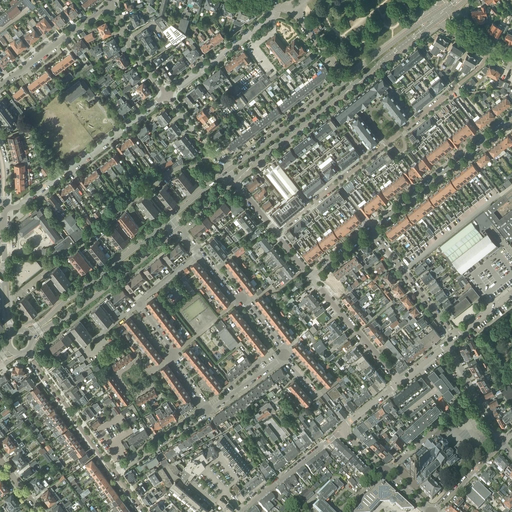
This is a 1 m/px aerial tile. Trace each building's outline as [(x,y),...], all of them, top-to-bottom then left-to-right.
[(36,8),(29,0),(18,0),(12,5),(12,6),(12,5),(5,11),(1,15),(0,15),(0,24),(1,25),(3,26),(11,19),(12,19),(21,11),(27,6),(31,11),(36,8)] [(56,4),(62,11),(64,9),(57,0),(55,0),(54,1),(56,4)] [(80,0),(83,3),(81,4),(85,8),(87,6),(89,7),(90,6),(90,4),(87,0),(80,0)] [(124,3),(126,7),(125,8),(126,9),(127,10),(134,8),(133,4),(135,3),(134,0),(138,0),(128,0),(129,1),(124,3)] [(161,15),(163,17),(164,15),(167,0),(161,0),(159,13),(161,14),(161,15)] [(206,0),(204,6),(210,8),(213,0),(212,0),(206,0)] [(219,2),(216,1),(216,0),(215,0),(214,0),(213,0),(210,8),(210,11),(213,12),(214,10),(216,10),(219,2)] [(495,0),(496,1),(496,2),(498,3),(498,4),(500,6),(502,9),(504,8),(501,5),(500,3),(500,2),(498,0),(495,0)] [(226,15),(230,5),(224,3),(221,11),(219,10),(217,16),(219,17),(221,13),(226,15)] [(71,5),(69,7),(75,15),(76,15),(78,14),(78,13),(79,12),(73,4),(71,5)] [(186,9),(187,5),(184,4),(179,23),(178,29),(179,30),(184,33),(185,34),(188,23),(191,13),(187,12),(188,10),(186,9)] [(230,5),(226,15),(232,17),(232,15),(233,15),(236,7),(230,5)] [(41,16),(44,14),(42,11),(39,6),(36,9),(41,16)] [(475,17),(484,16),(486,15),(486,9),(485,9),(485,6),(481,7),(481,9),(476,10),(477,11),(471,11),(472,17),(475,16),(475,17)] [(70,19),(71,18),(72,18),(74,17),(74,16),(75,15),(69,7),(64,10),(70,19)] [(496,16),(498,13),(493,7),(490,10),(496,16)] [(45,9),(42,11),(44,14),(49,20),(51,19),(58,28),(59,27),(60,27),(61,26),(62,25),(58,19),(56,16),(54,18),(52,16),(51,17),(45,9)] [(244,17),(246,11),(241,9),(240,10),(237,17),(236,20),(234,19),(233,22),(233,23),(240,26),(241,25),(244,17)] [(244,17),(241,25),(251,18),(253,19),(254,18),(255,15),(254,14),(246,11),(244,17)] [(58,15),(56,16),(58,19),(62,25),(63,24),(64,24),(66,23),(66,22),(60,13),(58,15)] [(130,19),(131,19),(132,22),(141,18),(140,15),(138,16),(136,13),(129,16),(129,17),(130,19)] [(165,19),(163,17),(161,15),(158,17),(155,19),(156,21),(163,30),(171,24),(169,22),(165,19)] [(44,17),(40,21),(42,24),(47,30),(48,30),(49,30),(51,29),(50,27),(51,27),(44,17)] [(142,25),(146,23),(143,17),(141,18),(132,22),(133,24),(133,25),(133,26),(134,27),(135,27),(141,24),(142,25)] [(35,24),(36,24),(43,33),(44,33),(45,33),(46,32),(46,31),(47,30),(42,24),(40,21),(36,23),(35,24)] [(100,32),(101,32),(108,28),(107,26),(107,25),(107,23),(106,23),(98,26),(98,27),(96,28),(99,33),(100,32)] [(163,30),(168,37),(169,38),(179,30),(178,29),(176,27),(174,25),(173,25),(171,24),(163,30)] [(323,28),(320,24),(317,26),(314,29),(313,30),(317,34),(321,30),(321,31),(323,29),(322,28),(323,28)] [(493,34),(497,27),(492,24),(488,31),(493,34)] [(497,27),(493,34),(498,37),(503,30),(497,27)] [(28,32),(34,40),(39,36),(32,28),(31,29),(32,32),(30,34),(28,32)] [(111,34),(111,33),(111,32),(110,31),(108,28),(101,32),(103,37),(111,34)] [(141,40),(148,34),(150,33),(147,29),(137,35),(140,40),(141,40)] [(169,38),(168,37),(167,40),(168,42),(163,45),(164,46),(159,49),(160,52),(174,44),(181,39),(184,37),(187,35),(185,34),(184,33),(179,30),(169,38)] [(83,37),(85,39),(94,35),(93,33),(91,33),(87,35),(83,31),(81,33),(84,37),(83,37)] [(30,43),(34,40),(28,32),(25,34),(23,35),(30,43)] [(215,35),(219,42),(224,38),(219,32),(215,35)] [(509,43),(511,36),(511,34),(507,32),(503,40),(509,43)] [(159,39),(156,34),(153,36),(151,37),(148,34),(141,40),(145,45),(155,38),(156,40),(159,39)] [(215,45),(219,42),(215,35),(210,39),(215,45)] [(282,63),(286,68),(306,52),(301,45),(299,47),(294,41),(285,48),(276,36),(276,35),(275,35),(266,43),(281,61),(280,61),(282,63)] [(199,45),(205,52),(210,49),(205,43),(204,41),(203,40),(200,36),(198,37),(201,42),(199,44),(199,45)] [(434,52),(436,50),(438,47),(443,39),(438,36),(433,43),(436,45),(433,51),(434,52)] [(205,43),(210,49),(215,45),(210,39),(209,37),(204,41),(205,43)] [(19,38),(15,41),(22,49),(26,46),(19,38)] [(150,53),(158,48),(154,42),(156,40),(155,38),(145,45),(150,53)] [(77,43),(84,53),(89,49),(81,39),(77,43)] [(107,49),(109,48),(116,44),(117,44),(114,39),(106,43),(108,46),(106,47),(107,49)] [(181,39),(174,44),(177,48),(180,46),(179,45),(183,42),(181,39)] [(434,52),(433,54),(436,56),(440,50),(439,49),(440,48),(443,50),(448,43),(443,39),(438,47),(436,50),(434,52)] [(17,53),(22,49),(15,41),(11,44),(17,53)] [(84,53),(77,43),(72,47),(77,53),(79,56),(84,53)] [(92,48),(97,55),(103,52),(100,47),(100,48),(98,44),(92,48)] [(106,53),(109,57),(113,55),(112,53),(120,49),(117,44),(116,44),(109,48),(107,49),(103,52),(105,54),(106,53)] [(193,50),(190,51),(196,59),(196,58),(197,58),(199,57),(198,57),(201,55),(193,45),(191,47),(193,50)] [(445,61),(448,63),(449,62),(451,59),(452,57),(457,48),(452,45),(448,53),(451,55),(450,56),(449,55),(445,61)] [(11,61),(15,58),(10,52),(11,51),(8,47),(4,50),(5,50),(3,51),(6,55),(11,61)] [(97,56),(97,55),(92,48),(89,50),(95,58),(97,56)] [(449,62),(448,63),(451,65),(455,59),(454,58),(455,57),(458,59),(463,52),(457,48),(452,57),(451,59),(449,62)] [(417,49),(413,52),(419,60),(423,57),(417,49)] [(11,61),(6,55),(3,51),(1,53),(4,56),(1,57),(6,64),(11,61)] [(191,62),(193,61),(194,61),(195,60),(195,59),(196,59),(190,51),(188,53),(186,51),(183,52),(191,62)] [(243,51),(239,54),(243,61),(246,64),(248,68),(249,68),(250,70),(250,69),(251,69),(252,68),(251,66),(253,64),(243,51)] [(413,52),(409,56),(415,63),(419,60),(413,52)] [(66,57),(70,63),(75,59),(70,53),(66,57)] [(107,71),(113,67),(118,64),(126,59),(125,57),(125,56),(124,54),(123,54),(116,58),(118,61),(113,64),(112,63),(105,68),(107,71)] [(163,62),(168,58),(168,57),(166,58),(162,54),(161,55),(161,54),(154,60),(158,64),(162,61),(163,62)] [(234,58),(239,64),(241,66),(244,64),(245,66),(246,64),(243,61),(239,54),(234,58)] [(461,71),(464,72),(465,71),(466,68),(467,66),(472,57),(467,54),(463,62),(466,63),(465,65),(464,64),(461,71)] [(306,65),(313,60),(309,55),(301,62),(303,65),(305,63),(306,65)] [(409,56),(405,59),(411,67),(415,63),(409,56)] [(66,67),(70,63),(66,57),(61,61),(66,67)] [(465,71),(464,72),(467,74),(470,68),(470,67),(470,66),(473,68),(478,60),(472,57),(467,66),(466,68),(465,71)] [(234,58),(229,62),(234,68),(237,71),(238,70),(238,69),(241,66),(239,64),(234,58)] [(121,65),(123,68),(121,70),(123,72),(127,69),(125,67),(130,64),(129,64),(130,63),(129,61),(127,61),(126,59),(118,64),(120,66),(121,65)] [(176,64),(181,70),(187,66),(187,65),(184,62),(185,61),(183,59),(176,64)] [(405,59),(400,63),(406,70),(411,67),(405,59)] [(453,71),(458,64),(460,61),(457,59),(454,65),(453,64),(450,69),(453,71)] [(56,64),(61,70),(66,67),(61,61),(56,64)] [(226,71),(229,74),(231,73),(229,71),(234,68),(229,62),(225,65),(228,70),(226,71)] [(84,67),(85,69),(87,72),(88,71),(94,67),(91,63),(88,66),(86,63),(83,66),(84,67)] [(400,63),(396,66),(402,74),(406,70),(400,63)] [(56,74),(61,70),(56,64),(51,68),(56,74)] [(174,76),(181,70),(176,64),(173,67),(174,69),(171,71),(174,76)] [(174,76),(171,71),(166,65),(161,68),(169,79),(174,76)] [(396,66),(392,69),(398,77),(402,74),(396,66)] [(492,77),(495,70),(490,67),(489,68),(485,67),(481,70),(484,73),(486,74),(492,77)] [(128,80),(130,78),(136,73),(135,71),(135,70),(134,69),(133,69),(133,68),(126,73),(126,74),(124,75),(128,80)] [(216,72),(222,81),(224,80),(225,82),(228,80),(220,69),(219,70),(218,70),(216,71),(216,72)] [(322,72),(327,79),(331,75),(326,69),(322,72)] [(392,69),(387,73),(393,80),(398,77),(392,69)] [(495,70),(492,77),(497,80),(501,72),(495,70)] [(42,75),(47,81),(52,77),(47,71),(42,75)] [(212,75),(219,86),(223,83),(222,81),(216,72),(215,73),(213,73),(212,74),(212,75)] [(318,76),(322,82),(327,79),(322,72),(318,76)] [(140,78),(140,77),(139,76),(138,75),(136,73),(130,78),(131,80),(129,81),(131,84),(133,83),(133,84),(140,78)] [(114,80),(109,74),(106,76),(105,75),(96,82),(99,86),(98,87),(99,89),(106,84),(107,86),(109,84),(108,84),(114,80)] [(260,80),(243,93),(249,101),(271,83),(264,74),(258,78),(260,80)] [(42,84),(47,81),(42,75),(37,78),(42,84)] [(214,87),(215,89),(219,86),(212,75),(210,75),(208,77),(209,78),(207,79),(214,87)] [(318,85),(322,82),(318,76),(313,79),(318,85)] [(347,118),(370,148),(379,141),(355,112),(356,111),(355,111),(361,106),(361,107),(366,103),(370,100),(370,99),(376,95),(377,95),(400,124),(408,117),(385,88),(385,87),(389,84),(383,76),(379,79),(378,79),(369,86),(359,94),(334,114),(341,122),(346,118),(347,118)] [(440,77),(435,81),(441,89),(446,85),(440,77)] [(37,78),(33,82),(37,88),(42,84),(37,78)] [(208,89),(208,90),(210,93),(215,89),(214,87),(207,79),(206,79),(205,80),(204,81),(203,82),(208,89)] [(309,82),(314,89),(318,85),(313,79),(309,82)] [(81,83),(79,81),(64,92),(65,94),(63,96),(67,101),(69,99),(71,101),(82,92),(88,100),(93,96),(94,95),(83,81),(81,83)] [(431,85),(437,92),(441,89),(435,81),(431,85)] [(28,85),(32,92),(37,88),(33,82),(28,85)] [(309,82),(305,86),(310,92),(314,89),(309,82)] [(138,90),(140,93),(147,88),(147,86),(146,85),(144,85),(143,83),(139,86),(137,84),(132,88),(135,92),(138,90)] [(122,90),(124,93),(132,87),(130,84),(122,90)] [(195,88),(194,88),(201,96),(203,95),(206,94),(207,96),(208,98),(211,96),(210,95),(205,89),(204,91),(200,86),(199,87),(198,86),(195,88)] [(300,89),(305,95),(310,92),(305,86),(300,89)] [(18,91),(23,97),(28,93),(23,87),(18,91)] [(101,91),(105,96),(106,95),(109,93),(110,93),(106,87),(101,91)] [(130,101),(134,106),(137,110),(140,108),(136,104),(134,101),(141,95),(144,98),(144,97),(145,97),(146,97),(146,96),(150,93),(150,92),(150,91),(149,90),(148,90),(147,88),(140,93),(130,101)] [(199,98),(201,96),(194,88),(190,91),(196,98),(198,97),(199,98)] [(300,89),(296,92),(301,99),(305,95),(300,89)] [(428,89),(424,93),(430,100),(434,97),(428,89)] [(18,101),(23,97),(18,91),(13,94),(18,101)] [(194,100),(196,98),(190,91),(186,94),(193,102),(195,101),(194,100)] [(236,104),(240,109),(244,105),(248,102),(241,92),(236,95),(237,96),(235,98),(238,102),(236,104)] [(292,95),(297,102),(301,99),(296,92),(292,95)] [(420,96),(426,103),(430,100),(424,93),(420,96)] [(191,104),(193,102),(186,94),(187,95),(184,97),(184,98),(184,99),(190,106),(192,105),(191,104)] [(293,105),(297,102),(292,95),(288,99),(293,105)] [(420,96),(415,99),(421,107),(426,103),(420,96)] [(502,100),(502,101),(506,107),(511,103),(506,97),(502,100)] [(119,100),(127,111),(131,107),(127,101),(125,103),(121,98),(119,100)] [(3,99),(0,100),(0,116),(5,124),(4,124),(9,130),(15,125),(19,130),(23,127),(16,117),(15,118),(5,104),(6,104),(3,99)] [(283,102),(288,108),(293,105),(288,99),(283,102)] [(411,103),(417,110),(421,107),(415,99),(411,103)] [(123,114),(127,111),(119,100),(116,101),(120,106),(118,108),(119,109),(118,110),(120,114),(122,113),(123,114)] [(459,100),(457,101),(472,120),(473,118),(459,100)] [(506,107),(502,101),(497,105),(502,111),(505,108),(506,107)] [(284,112),(288,108),(283,102),(279,105),(284,112)] [(211,110),(213,108),(216,105),(215,104),(207,110),(206,111),(204,109),(197,115),(200,119),(208,112),(211,110)] [(502,111),(497,105),(492,108),(497,115),(502,111)] [(272,111),(277,117),(282,114),(277,107),(272,111)] [(158,122),(168,114),(165,110),(158,115),(161,118),(158,120),(159,121),(158,121),(158,122)] [(485,114),(490,120),(495,117),(490,110),(485,114)] [(268,114),(273,120),(277,117),(272,111),(268,114)] [(203,122),(209,118),(207,116),(210,114),(208,112),(200,119),(203,122)] [(166,124),(172,119),(168,114),(158,122),(159,123),(160,122),(161,123),(163,127),(166,124)] [(269,124),(273,120),(268,114),(264,117),(269,124)] [(485,124),(490,120),(485,114),(480,118),(485,124)] [(215,119),(213,118),(212,116),(209,118),(203,122),(206,126),(215,119)] [(260,121),(265,127),(269,124),(264,117),(260,121)] [(259,121),(258,118),(253,122),(260,130),(265,127),(260,121),(259,121)] [(331,118),(326,121),(332,129),(337,125),(331,118)] [(423,124),(428,130),(435,124),(430,118),(423,124)] [(480,128),(485,124),(480,118),(475,122),(480,128)] [(206,126),(209,130),(212,128),(214,130),(219,125),(218,124),(215,119),(206,126)] [(326,121),(322,125),(328,132),(332,129),(326,121)] [(465,124),(472,133),(473,134),(476,131),(468,121),(465,124)] [(166,130),(169,134),(178,127),(175,122),(169,127),(167,125),(163,128),(165,130),(166,130)] [(256,134),(260,130),(253,122),(249,125),(251,127),(256,134)] [(423,124),(416,129),(421,135),(428,130),(423,124)] [(469,136),(472,133),(465,124),(461,126),(469,136)] [(141,129),(148,139),(149,138),(149,137),(147,134),(150,132),(145,125),(141,129)] [(322,125),(318,128),(324,136),(328,132),(322,125)] [(465,139),(469,136),(461,126),(458,129),(465,139)] [(181,131),(178,127),(169,134),(170,135),(169,135),(172,139),(181,131)] [(247,131),(252,137),(256,134),(251,127),(247,131)] [(221,128),(213,135),(216,139),(223,134),(221,132),(223,130),(223,129),(221,128)] [(318,128),(313,131),(319,139),(324,136),(318,128)] [(148,139),(141,129),(136,132),(141,138),(144,136),(146,139),(147,139),(148,139)] [(421,135),(416,129),(412,132),(412,131),(408,135),(415,144),(416,143),(419,141),(419,140),(417,138),(421,135)] [(462,141),(465,139),(458,129),(454,132),(455,132),(462,141)] [(248,140),(252,137),(247,131),(243,134),(248,140)] [(451,135),(458,144),(459,144),(462,141),(455,132),(451,135)] [(238,137),(243,144),(248,140),(243,134),(238,137)] [(311,134),(306,137),(314,146),(318,143),(311,134)] [(459,145),(458,144),(451,135),(451,134),(447,137),(456,148),(459,145)] [(140,149),(135,142),(137,141),(132,135),(128,138),(133,144),(138,151),(142,157),(145,155),(141,149),(140,149)] [(178,139),(174,142),(178,147),(188,139),(185,135),(179,140),(178,139)] [(503,139),(508,145),(511,142),(511,140),(508,135),(503,139)] [(239,147),(243,144),(238,137),(234,141),(239,147)] [(306,137),(302,140),(309,150),(314,146),(306,137)] [(128,138),(124,141),(129,147),(131,145),(134,150),(136,152),(138,151),(133,144),(128,138)] [(442,141),(450,151),(454,148),(446,138),(442,141)] [(177,151),(179,149),(181,151),(185,148),(191,143),(188,139),(178,147),(176,149),(177,151)] [(503,149),(508,145),(503,139),(498,143),(503,149)] [(302,140),(298,144),(304,151),(305,153),(309,150),(302,140)] [(11,146),(11,149),(21,147),(23,146),(22,141),(19,141),(10,144),(11,146)] [(135,159),(127,148),(129,147),(124,141),(120,144),(125,150),(131,158),(133,161),(135,159)] [(235,150),(239,147),(234,141),(230,144),(226,147),(227,150),(229,152),(231,153),(234,150),(235,150)] [(447,153),(450,151),(442,141),(439,144),(447,153)] [(185,155),(195,147),(191,143),(185,148),(181,151),(183,155),(184,154),(184,155),(185,155)] [(494,147),(499,153),(503,149),(498,143),(494,147)] [(131,158),(125,150),(120,144),(116,147),(121,153),(123,151),(129,160),(131,158)] [(298,144),(293,147),(301,157),(305,153),(304,151),(298,144)] [(443,156),(447,153),(439,144),(436,147),(443,156)] [(22,153),(24,152),(24,150),(23,146),(21,147),(11,149),(12,150),(13,155),(22,152),(22,153)] [(356,159),(360,155),(353,146),(349,149),(350,151),(356,159)] [(187,156),(190,154),(192,156),(198,151),(195,147),(185,155),(184,155),(183,156),(184,158),(187,156)] [(440,159),(443,156),(436,147),(432,149),(440,159)] [(494,157),(499,153),(494,147),(489,150),(494,157)] [(294,162),(298,159),(291,149),(286,153),(292,160),(294,162)] [(436,161),(440,159),(432,149),(429,152),(436,161)] [(346,154),(346,155),(350,160),(352,162),(356,159),(350,151),(346,154)] [(383,155),(380,158),(385,164),(388,161),(390,164),(391,163),(393,161),(394,160),(387,151),(383,155)] [(24,152),(22,153),(22,152),(13,155),(14,160),(21,159),(22,161),(28,161),(27,160),(26,154),(25,152),(24,152)] [(433,164),(436,161),(429,152),(425,155),(433,164)] [(153,157),(158,163),(159,162),(162,159),(157,153),(156,155),(153,157)] [(286,153),(282,156),(285,160),(288,164),(292,160),(286,153)] [(481,157),(486,163),(490,159),(485,153),(481,157)] [(122,171),(124,170),(118,161),(120,160),(115,154),(111,157),(116,163),(122,171)] [(346,155),(341,158),(342,158),(343,160),(347,165),(352,162),(350,160),(346,155)] [(282,156),(277,160),(283,167),(288,164),(285,160),(282,156)] [(341,158),(340,156),(336,160),(343,169),(347,165),(343,160),(342,158),(341,158)] [(420,159),(428,168),(429,169),(432,166),(424,156),(420,159)] [(122,171),(116,163),(111,157),(107,160),(112,166),(114,164),(120,173),(122,171)] [(481,167),(486,163),(481,157),(476,161),(481,167)] [(181,165),(183,164),(182,160),(181,158),(170,167),(171,168),(173,167),(175,166),(177,166),(179,165),(181,165)] [(385,164),(380,158),(373,163),(378,169),(381,166),(385,164)] [(164,165),(161,166),(164,170),(173,163),(171,159),(168,161),(164,165)] [(424,171),(428,168),(420,159),(417,161),(421,166),(424,171)] [(114,177),(116,176),(110,167),(112,166),(107,160),(103,163),(108,169),(114,177)] [(414,171),(421,166),(417,161),(410,167),(414,171)] [(330,162),(325,165),(333,175),(337,171),(330,162)] [(114,177),(108,169),(103,163),(99,166),(104,172),(106,170),(112,179),(114,177)] [(276,166),(273,163),(266,169),(269,172),(266,174),(286,200),(299,190),(278,164),(276,166)] [(366,169),(371,175),(378,169),(373,163),(366,169)] [(472,163),(468,166),(475,175),(479,172),(472,163)] [(321,169),(328,178),(333,175),(325,165),(321,169)] [(41,169),(40,169),(45,176),(50,172),(45,166),(44,167),(41,169)] [(421,166),(414,171),(418,176),(424,171),(421,166)] [(468,166),(465,168),(472,178),(475,175),(468,166)] [(407,169),(414,179),(418,176),(414,171),(410,167),(407,169)] [(465,168),(461,171),(469,180),(472,178),(465,168)] [(102,185),(104,184),(98,176),(100,175),(95,169),(92,172),(96,178),(102,185)] [(415,180),(415,179),(414,179),(407,169),(403,172),(411,183),(415,180)] [(461,171),(458,174),(465,183),(469,180),(461,171)] [(102,185),(96,178),(92,172),(88,175),(92,181),(94,180),(99,187),(102,185)] [(175,178),(177,181),(178,182),(185,176),(182,172),(175,178)] [(249,188),(259,180),(260,179),(254,172),(252,174),(255,177),(246,185),(249,188)] [(321,186),(326,183),(318,173),(314,177),(315,179),(321,186)] [(402,173),(399,176),(406,186),(410,183),(402,173)] [(458,174),(455,177),(462,186),(465,183),(458,174)] [(90,183),(92,181),(88,175),(84,178),(92,189),(93,191),(96,189),(94,187),(90,183)] [(185,176),(178,182),(181,186),(188,180),(185,176)] [(399,176),(395,179),(403,188),(406,186),(399,176)] [(321,186),(315,179),(314,177),(310,180),(311,182),(316,189),(317,190),(321,186)] [(455,177),(451,179),(458,189),(462,186),(455,177)] [(92,189),(84,178),(80,181),(87,190),(89,189),(91,191),(90,191),(93,195),(95,193),(93,191),(92,189)] [(259,187),(263,183),(260,179),(259,180),(249,188),(252,191),(258,186),(259,187)] [(395,179),(392,182),(399,191),(403,188),(395,179)] [(511,184),(508,179),(503,183),(506,188),(511,184)] [(77,186),(73,180),(71,182),(70,181),(69,183),(74,189),(79,198),(81,196),(78,192),(80,190),(77,187),(77,186)] [(184,190),(192,184),(188,180),(181,186),(184,190)] [(450,180),(446,183),(454,192),(457,190),(450,180)] [(26,182),(16,183),(16,193),(20,193),(20,189),(26,188),(27,187),(27,186),(28,185),(28,184),(32,184),(32,182),(28,182),(26,182)] [(312,192),(313,193),(317,190),(316,189),(311,182),(307,185),(312,192)] [(388,184),(396,194),(399,191),(392,182),(388,184)] [(79,198),(74,189),(69,183),(69,184),(65,187),(70,192),(72,191),(73,193),(80,202),(82,201),(79,198)] [(257,198),(266,190),(264,187),(267,185),(265,183),(261,187),(263,189),(261,190),(260,189),(254,194),(257,198)] [(446,183),(443,186),(450,195),(454,192),(446,183)] [(195,188),(193,186),(192,184),(184,190),(187,194),(195,188)] [(388,184),(385,187),(392,196),(396,194),(388,184)] [(307,185),(302,189),(308,196),(313,193),(312,192),(307,185)] [(443,186),(439,188),(447,198),(450,195),(443,186)] [(67,194),(70,192),(65,187),(61,190),(61,189),(61,190),(70,201),(72,200),(69,197),(67,194)] [(156,193),(159,197),(167,191),(166,190),(164,187),(163,188),(160,190),(159,191),(156,193)] [(385,187),(381,190),(389,199),(392,196),(385,187)] [(439,188),(436,191),(443,200),(447,198),(439,188)] [(511,188),(504,195),(483,211),(493,223),(495,226),(496,226),(507,240),(509,238),(511,241),(511,188)] [(61,190),(60,189),(59,190),(59,191),(57,192),(59,195),(59,196),(60,198),(61,197),(61,198),(60,199),(64,203),(67,200),(68,202),(69,203),(70,203),(72,206),(72,205),(70,201),(61,190)] [(270,213),(270,214),(280,226),(309,202),(303,194),(299,189),(299,190),(286,200),(270,213)] [(260,201),(266,196),(269,193),(266,190),(257,198),(260,201)] [(334,194),(331,196),(336,202),(339,200),(341,202),(343,201),(345,199),(338,190),(334,193),(334,194)] [(162,201),(170,195),(167,191),(159,197),(162,201)] [(380,191),(376,194),(384,203),(384,204),(388,201),(380,191)] [(436,191),(433,194),(440,203),(443,200),(436,191)] [(376,194),(373,196),(380,206),(384,203),(376,194)] [(433,194),(429,197),(436,206),(440,203),(433,194)] [(155,214),(157,213),(159,211),(159,210),(146,195),(142,198),(138,202),(151,218),(155,214)] [(166,205),(173,199),(170,195),(162,201),(166,205)] [(62,208),(64,206),(61,202),(59,204),(56,200),(58,198),(56,196),(54,197),(53,196),(48,199),(53,206),(54,208),(57,206),(58,208),(61,206),(62,208)] [(262,204),(265,207),(273,201),(277,198),(275,196),(273,198),(272,197),(262,204)] [(324,202),(329,208),(336,202),(331,196),(324,202)] [(373,196),(370,199),(377,209),(380,206),(373,196)] [(273,201),(265,207),(268,211),(274,206),(273,205),(279,200),(277,198),(273,201)] [(428,198),(424,201),(432,210),(435,207),(428,198)] [(166,205),(167,207),(169,209),(177,203),(173,199),(166,205)] [(370,199),(366,202),(374,211),(377,209),(370,199)] [(424,201),(421,203),(428,212),(432,210),(424,201)] [(221,205),(227,212),(231,209),(230,208),(232,206),(230,204),(228,205),(225,202),(221,205)] [(230,208),(231,209),(235,214),(243,208),(238,202),(232,206),(230,208)] [(317,207),(322,214),(329,208),(324,202),(317,207)] [(366,202),(363,205),(370,214),(374,211),(366,202)] [(421,203),(417,206),(425,215),(428,212),(421,203)] [(223,216),(227,212),(221,205),(217,208),(223,216)] [(370,214),(363,205),(359,207),(367,217),(371,214),(370,214)] [(417,206),(414,209),(421,218),(425,215),(417,206)] [(38,210),(36,208),(31,212),(33,214),(29,217),(22,222),(19,224),(22,227),(17,230),(22,237),(40,223),(55,243),(56,242),(57,243),(54,246),(60,254),(75,243),(69,235),(64,238),(61,234),(60,235),(58,233),(61,231),(59,228),(52,219),(50,217),(49,217),(45,212),(45,211),(46,211),(46,210),(46,209),(45,208),(44,207),(43,207),(42,207),(41,208),(38,210)] [(213,211),(219,219),(223,216),(217,208),(213,211)] [(414,209),(411,211),(418,220),(421,218),(414,209)] [(98,221),(103,217),(98,211),(94,215),(98,221)] [(130,234),(133,232),(134,231),(139,227),(126,211),(117,218),(130,234)] [(215,222),(219,219),(213,211),(209,214),(215,222)] [(236,219),(240,224),(250,216),(248,213),(247,213),(246,211),(236,219)] [(411,211),(407,214),(414,223),(418,220),(411,211)] [(461,273),(467,268),(473,264),(496,245),(484,230),(493,223),(483,211),(475,218),(440,246),(444,251),(461,273)] [(354,213),(351,216),(358,225),(361,222),(354,213)] [(63,219),(60,222),(69,233),(75,241),(86,233),(70,214),(63,219)] [(406,215),(402,218),(410,227),(413,224),(406,215)] [(203,219),(209,227),(213,224),(207,216),(203,219)] [(251,218),(252,218),(250,216),(240,224),(243,228),(253,220),(251,218)] [(351,216),(347,218),(354,228),(358,225),(351,216)] [(94,224),(89,218),(86,220),(91,227),(94,224)] [(347,218),(344,221),(351,230),(354,228),(347,218)] [(402,218),(399,221),(406,230),(410,227),(402,218)] [(205,230),(209,227),(203,219),(199,223),(205,230)] [(253,221),(243,228),(247,233),(257,225),(255,223),(256,223),(253,220),(253,221)] [(300,221),(293,226),(298,232),(305,227),(300,221)] [(344,221),(340,224),(348,233),(351,230),(344,221)] [(399,221),(396,223),(403,232),(406,230),(399,221)] [(85,231),(85,230),(89,227),(85,222),(80,225),(85,231)] [(194,226),(201,234),(205,230),(199,223),(194,226)] [(396,223),(392,226),(400,235),(403,232),(396,223)] [(340,224),(337,226),(344,236),(348,233),(340,224)] [(191,231),(196,237),(199,235),(201,234),(194,226),(190,229),(191,231)] [(286,232),(293,241),(294,240),(296,238),(297,237),(295,235),(298,232),(293,226),(290,229),(290,228),(286,232)] [(344,236),(337,226),(333,229),(341,238),(344,236)] [(392,226),(389,229),(396,238),(400,235),(392,226)] [(109,237),(117,231),(114,227),(111,229),(110,230),(106,233),(108,236),(109,237)] [(252,240),(256,236),(262,232),(259,228),(249,236),(252,240)] [(396,238),(389,229),(385,231),(393,241),(396,238)] [(332,230),(328,233),(336,242),(339,239),(332,230)] [(117,231),(109,237),(113,241),(120,235),(117,231)] [(336,242),(328,233),(325,236),(332,245),(336,242)] [(116,245),(123,239),(120,235),(113,241),(116,245)] [(261,245),(268,239),(265,236),(258,242),(259,243),(255,246),(256,248),(261,245)] [(332,245),(325,236),(322,238),(329,248),(332,245)] [(207,246),(209,249),(218,241),(215,237),(206,244),(207,246)] [(329,248),(322,238),(318,241),(325,251),(329,248)] [(127,243),(125,241),(123,239),(116,245),(119,249),(127,243)] [(263,248),(270,242),(268,239),(261,245),(261,246),(257,249),(259,251),(263,248)] [(223,245),(219,240),(209,249),(211,251),(212,251),(213,252),(223,245)] [(98,246),(97,245),(95,242),(92,245),(90,246),(88,248),(91,252),(98,246)] [(263,248),(259,251),(261,253),(265,250),(266,251),(273,246),(270,242),(263,248)] [(317,242),(313,245),(320,254),(324,252),(317,242)] [(179,243),(175,246),(181,254),(183,253),(185,251),(179,243)] [(313,245),(310,248),(317,257),(320,254),(313,245)] [(365,253),(361,256),(363,260),(364,259),(370,255),(369,253),(372,250),(368,245),(362,250),(365,253)] [(98,246),(91,252),(94,256),(102,250),(98,246)] [(177,257),(181,254),(175,246),(171,250),(177,257)] [(214,255),(216,257),(225,250),(225,249),(224,250),(221,246),(213,253),(214,254),(214,255)] [(235,253),(236,255),(238,257),(246,250),(243,246),(235,253)] [(267,258),(271,255),(277,250),(274,247),(268,252),(269,253),(264,257),(266,260),(267,258)] [(310,248),(306,251),(314,260),(317,257),(310,248)] [(55,249),(48,254),(51,257),(58,252),(55,249)] [(86,269),(89,268),(91,266),(91,265),(78,250),(74,253),(69,257),(82,273),(86,269)] [(97,260),(105,254),(102,250),(94,256),(97,260)] [(167,253),(173,260),(177,257),(171,250),(167,253)] [(225,250),(216,257),(218,260),(218,259),(220,261),(229,254),(225,250)] [(268,260),(270,262),(280,254),(277,250),(271,255),(272,257),(268,260)] [(314,260),(306,251),(303,253),(310,263),(314,260)] [(169,264),(173,260),(167,253),(163,256),(169,264)] [(355,256),(360,262),(363,260),(361,256),(358,253),(355,256)] [(97,260),(99,262),(101,264),(108,258),(105,254),(97,260)] [(270,262),(267,264),(269,266),(271,264),(273,266),(274,264),(276,262),(277,262),(283,257),(280,254),(270,262)] [(370,262),(372,264),(379,259),(375,254),(368,260),(370,262)] [(355,256),(354,256),(352,257),(353,258),(351,259),(359,269),(363,266),(360,263),(360,262),(355,256)] [(279,266),(286,261),(283,257),(277,262),(276,262),(274,264),(273,266),(274,268),(278,264),(279,266)] [(156,261),(162,268),(166,265),(160,258),(156,261)] [(234,273),(240,269),(232,259),(226,263),(225,263),(234,273)] [(348,261),(347,262),(352,268),(353,269),(353,268),(356,272),(359,269),(351,259),(350,260),(350,259),(348,261)] [(360,263),(363,266),(366,269),(369,267),(365,262),(366,261),(364,259),(363,260),(360,262),(360,263)] [(428,264),(430,262),(428,263),(425,260),(422,263),(414,268),(417,272),(428,264)] [(428,264),(417,272),(420,275),(430,267),(429,266),(431,264),(433,262),(432,260),(430,262),(428,264)] [(21,283),(41,267),(37,261),(17,262),(18,278),(21,283)] [(158,272),(162,268),(156,261),(152,264),(158,272)] [(199,277),(205,272),(197,261),(197,262),(191,266),(199,277)] [(279,274),(290,266),(287,262),(280,267),(282,269),(278,272),(279,274)] [(353,269),(352,268),(347,262),(344,265),(352,275),(352,274),(353,274),(353,273),(351,270),(352,270),(353,269)] [(381,262),(375,267),(377,269),(376,269),(380,274),(387,269),(381,262)] [(148,267),(154,275),(158,272),(152,264),(148,267)] [(344,265),(341,267),(346,274),(348,273),(350,275),(351,275),(352,275),(344,265)] [(424,281),(442,267),(440,265),(433,271),(431,269),(429,271),(421,277),(424,281)] [(71,282),(58,266),(49,273),(62,289),(63,288),(64,287),(71,282)] [(286,274),(292,269),(293,269),(290,266),(279,274),(277,276),(280,279),(282,277),(286,274)] [(150,278),(154,275),(148,267),(143,270),(150,278)] [(338,269),(337,270),(345,280),(347,279),(347,278),(345,275),(346,274),(341,267),(340,267),(338,269)] [(427,284),(434,278),(433,277),(436,274),(443,268),(442,267),(424,281),(427,284)] [(242,284),(248,279),(240,269),(234,273),(242,284)] [(284,284),(291,278),(290,277),(295,273),(293,269),(292,269),(286,274),(282,277),(280,279),(272,285),(274,287),(282,281),(284,284)] [(259,270),(257,272),(263,280),(266,278),(259,270)] [(344,281),(345,280),(337,270),(336,271),(336,270),(334,272),(333,273),(335,275),(339,280),(339,279),(340,279),(343,281),(344,281)] [(136,275),(142,282),(146,279),(140,272),(136,275)] [(205,272),(199,277),(208,287),(214,282),(205,272)] [(386,282),(393,277),(389,272),(382,277),(385,280),(381,282),(382,283),(379,284),(381,286),(383,284),(386,282)] [(335,293),(342,288),(336,281),(338,280),(333,273),(331,275),(331,274),(325,279),(325,281),(335,293)] [(455,278),(458,282),(464,277),(461,273),(455,278)] [(138,286),(142,282),(136,275),(132,278),(138,286)] [(441,281),(431,289),(434,293),(441,287),(444,284),(443,283),(450,277),(449,275),(442,281),(441,281)] [(393,277),(386,282),(390,287),(397,282),(393,277)] [(128,281),(134,289),(138,286),(132,278),(128,281)] [(248,279),(242,284),(251,294),(250,294),(256,289),(248,279)] [(293,291),(298,288),(304,283),(301,279),(290,287),(292,289),(292,290),(293,291)] [(428,286),(431,289),(441,281),(440,279),(436,282),(435,280),(428,286)] [(130,292),(134,289),(128,281),(124,285),(130,292)] [(192,296),(195,293),(196,293),(186,281),(182,284),(192,296)] [(216,297),(222,292),(214,282),(208,287),(216,297)] [(40,292),(48,286),(45,283),(43,284),(41,285),(39,287),(37,288),(39,291),(40,292)] [(396,293),(402,288),(398,284),(392,289),(396,293)] [(440,302),(448,296),(447,294),(450,292),(451,290),(456,287),(454,285),(452,287),(450,289),(448,290),(438,298),(440,302)] [(48,286),(40,292),(43,296),(51,291),(48,286)] [(438,298),(448,290),(450,289),(448,287),(444,291),(443,289),(435,295),(438,298)] [(455,316),(479,296),(472,287),(458,298),(460,300),(449,309),(451,311),(449,312),(451,315),(453,314),(455,316)] [(118,292),(124,299),(126,298),(128,300),(131,298),(122,288),(118,292)] [(402,288),(396,293),(399,298),(405,293),(402,288)] [(347,289),(339,294),(342,297),(349,292),(347,289)] [(355,294),(357,292),(356,290),(353,293),(352,291),(342,299),(345,303),(355,294)] [(46,301),(54,295),(51,291),(43,296),(46,301)] [(120,303),(124,299),(118,292),(114,295),(120,303)] [(222,292),(216,297),(224,307),(230,303),(222,292)] [(302,306),(304,304),(305,303),(307,302),(308,301),(314,296),(311,292),(305,298),(304,297),(302,299),(302,300),(301,301),(302,302),(300,303),(302,306)] [(355,294),(345,303),(348,306),(355,300),(357,298),(356,297),(359,295),(357,293),(355,294)] [(57,299),(55,296),(54,295),(46,301),(50,305),(57,299)] [(110,298),(116,306),(120,303),(114,295),(110,298)] [(348,306),(351,310),(361,301),(367,296),(365,295),(359,300),(358,300),(357,298),(355,300),(348,306)] [(398,310),(404,305),(411,300),(407,295),(401,300),(403,303),(396,308),(398,310)] [(264,311),(270,307),(262,296),(256,301),(256,300),(255,301),(264,311)] [(308,307),(308,306),(317,299),(314,296),(308,301),(307,302),(305,303),(304,304),(307,307),(308,306),(308,307)] [(351,310),(354,313),(360,307),(364,305),(362,304),(368,299),(367,296),(361,301),(351,310)] [(28,301),(27,299),(25,297),(18,302),(20,306),(19,306),(19,307),(28,301)] [(113,309),(116,306),(110,298),(109,299),(108,300),(106,301),(113,309)] [(381,303),(384,306),(389,302),(387,298),(381,303)] [(446,309),(457,300),(455,298),(451,302),(449,300),(443,305),(446,309)] [(155,314),(161,310),(153,299),(147,304),(155,314)] [(308,306),(308,307),(309,308),(312,306),(313,308),(320,303),(317,299),(308,306)] [(408,309),(414,304),(411,300),(404,305),(398,310),(400,312),(404,308),(406,306),(408,309)] [(28,301),(19,307),(20,308),(21,308),(23,310),(31,305),(28,301)] [(298,309),(299,307),(297,304),(294,304),(292,302),(289,304),(290,306),(294,311),(298,309)] [(365,308),(370,304),(368,302),(364,305),(360,307),(354,313),(357,317),(363,311),(364,311),(366,309),(365,308)] [(25,316),(34,309),(31,305),(23,310),(26,314),(25,315),(25,316)] [(104,328),(108,324),(110,322),(113,321),(112,320),(100,305),(91,312),(104,328)] [(317,316),(325,310),(322,305),(309,315),(308,314),(306,315),(301,320),(305,324),(312,318),(313,319),(317,316)] [(388,315),(393,311),(394,310),(391,306),(385,311),(388,315)] [(420,312),(416,306),(409,311),(409,310),(402,315),(405,318),(411,313),(414,317),(420,312)] [(270,307),(264,311),(272,322),(278,317),(270,307)] [(237,324),(243,319),(235,308),(234,308),(235,309),(229,314),(237,324)] [(28,317),(30,319),(37,314),(34,309),(25,316),(27,318),(28,317)] [(360,320),(363,324),(369,319),(372,316),(371,315),(375,311),(374,309),(370,312),(369,312),(360,320)] [(161,310),(155,314),(163,325),(169,320),(161,310)] [(363,311),(357,317),(360,320),(369,312),(369,311),(368,311),(365,313),(364,312),(364,311),(363,311)] [(393,311),(388,315),(387,316),(390,319),(394,316),(396,314),(393,311)] [(272,322),(280,332),(286,327),(282,322),(285,319),(283,316),(281,314),(278,317),(272,322)] [(415,322),(418,325),(419,324),(426,319),(424,316),(419,319),(417,321),(415,322)] [(415,322),(417,321),(414,317),(408,322),(410,325),(415,322)] [(130,330),(132,333),(138,328),(130,318),(124,323),(128,328),(130,330)] [(243,319),(237,324),(245,334),(251,329),(243,319)] [(368,331),(378,323),(377,321),(375,319),(365,327),(368,331)] [(399,323),(398,325),(401,328),(408,323),(405,319),(399,323)] [(418,325),(421,329),(422,328),(429,323),(426,319),(419,324),(418,325)] [(171,335),(177,331),(169,320),(163,325),(171,335)] [(226,327),(226,326),(221,320),(215,325),(220,331),(218,333),(231,349),(238,343),(226,327)] [(377,341),(387,333),(391,330),(398,325),(399,323),(397,320),(393,323),(388,326),(389,328),(385,332),(382,334),(381,332),(374,338),(377,341)] [(84,344),(86,342),(93,337),(79,321),(71,328),(84,344)] [(324,328),(326,331),(329,328),(331,330),(337,324),(334,321),(328,326),(327,325),(324,328)] [(371,334),(378,329),(381,326),(379,324),(378,323),(368,331),(371,334)] [(374,338),(381,332),(383,330),(382,329),(387,325),(385,323),(381,326),(378,329),(371,334),(374,338)] [(427,334),(433,342),(440,337),(434,329),(433,329),(431,327),(429,323),(422,328),(421,329),(426,335),(427,334)] [(333,333),(340,327),(337,324),(331,330),(332,331),(325,337),(326,339),(328,337),(331,335),(333,333)] [(286,327),(280,332),(288,343),(288,342),(294,337),(286,327)] [(328,337),(330,339),(331,340),(336,336),(343,331),(340,327),(333,333),(331,335),(328,337)] [(132,333),(140,343),(146,338),(138,328),(132,333)] [(253,344),(259,339),(251,329),(245,334),(253,344)] [(416,332),(419,336),(423,341),(427,346),(433,342),(427,334),(426,335),(421,329),(416,332)] [(388,338),(389,338),(388,336),(393,332),(391,330),(387,333),(377,341),(380,345),(384,342),(386,340),(388,338)] [(177,331),(171,335),(178,346),(184,341),(177,331)] [(308,331),(305,334),(307,337),(313,343),(317,340),(308,331)] [(339,344),(342,342),(348,337),(345,333),(333,342),(335,344),(337,343),(337,344),(339,343),(339,344)] [(62,337),(68,345),(72,341),(66,334),(65,335),(63,336),(62,337)] [(415,339),(424,350),(428,347),(423,341),(419,336),(415,338),(415,339)] [(64,348),(68,345),(62,337),(58,340),(64,348)] [(410,351),(415,357),(418,355),(409,343),(404,337),(402,339),(406,344),(406,343),(409,347),(407,348),(408,349),(410,351)] [(148,353),(154,348),(146,338),(140,343),(148,353)] [(401,354),(388,338),(386,340),(384,342),(397,357),(401,354)] [(259,339),(253,344),(261,355),(267,350),(268,350),(259,339)] [(416,346),(421,353),(424,350),(415,339),(414,340),(416,343),(414,344),(416,346)] [(475,348),(477,346),(473,339),(468,342),(469,344),(466,345),(464,346),(464,347),(460,349),(460,350),(460,352),(461,352),(462,355),(470,350),(471,349),(475,348)] [(54,344),(60,351),(64,348),(58,340),(54,344)] [(319,353),(324,350),(327,348),(320,340),(313,346),(319,353)] [(347,350),(354,345),(350,340),(341,347),(342,349),(345,346),(347,350)] [(301,357),(307,352),(298,342),(292,348),(301,357)] [(421,353),(416,346),(415,347),(411,342),(409,343),(418,355),(421,353)] [(59,353),(60,351),(54,344),(50,347),(58,357),(61,355),(59,353)] [(403,348),(412,360),(415,357),(410,351),(408,349),(407,350),(405,347),(403,344),(401,346),(403,348)] [(482,356),(479,350),(477,346),(475,348),(471,349),(470,350),(462,355),(464,357),(463,357),(464,359),(465,359),(465,360),(470,357),(472,357),(472,356),(473,356),(472,353),(474,351),(476,355),(474,357),(475,359),(482,356)] [(191,362),(197,357),(189,347),(183,352),(191,362)] [(350,357),(353,355),(359,350),(356,347),(347,354),(347,355),(346,356),(348,358),(350,357)] [(154,348),(148,353),(156,363),(162,359),(162,358),(154,348)] [(401,352),(409,362),(412,360),(403,348),(401,349),(403,351),(401,352)] [(79,350),(73,354),(75,358),(82,354),(79,350)] [(327,358),(329,356),(324,350),(319,353),(319,354),(324,360),(327,358)] [(353,355),(354,357),(355,358),(361,353),(359,350),(353,355)] [(307,352),(301,357),(310,367),(316,362),(307,352)] [(125,357),(129,362),(133,359),(130,353),(125,357)] [(225,363),(233,357),(231,354),(223,361),(225,363)] [(358,363),(365,358),(362,354),(351,364),(353,365),(354,364),(357,362),(358,363)] [(405,359),(402,355),(401,354),(397,357),(397,358),(398,357),(399,358),(393,363),(400,372),(401,372),(409,366),(404,360),(405,359)] [(125,365),(129,362),(125,357),(121,359),(125,365)] [(202,362),(200,360),(197,357),(191,362),(200,372),(206,367),(202,362)] [(236,365),(242,371),(252,363),(247,357),(236,365)] [(358,369),(367,361),(365,358),(358,363),(359,365),(356,367),(358,369)] [(117,362),(120,368),(125,365),(121,359),(117,362)] [(339,367),(341,365),(343,364),(339,359),(335,362),(339,367)] [(471,371),(472,372),(480,368),(475,359),(467,364),(470,369),(470,370),(471,371)] [(363,369),(370,364),(367,361),(358,369),(359,370),(362,368),(363,369)] [(81,368),(86,365),(84,362),(75,368),(75,369),(73,371),(74,373),(81,368)] [(93,367),(94,366),(92,362),(86,365),(81,368),(83,370),(91,365),(93,367)] [(117,362),(112,365),(116,371),(120,368),(117,362)] [(324,372),(324,371),(322,369),(316,362),(310,367),(318,377),(324,372)] [(66,367),(63,363),(52,371),(55,374),(60,370),(66,367)] [(361,376),(363,375),(373,367),(370,364),(363,369),(364,371),(361,373),(360,375),(361,376)] [(168,380),(175,376),(167,365),(161,369),(168,380)] [(232,380),(242,371),(236,365),(226,373),(232,380)] [(444,371),(440,366),(434,371),(434,370),(428,374),(433,381),(434,381),(443,393),(448,399),(454,395),(453,394),(459,389),(455,384),(453,386),(452,385),(452,384),(451,383),(445,375),(443,373),(442,372),(444,371)] [(55,374),(57,378),(64,372),(68,370),(67,369),(66,367),(60,370),(55,374)] [(208,382),(214,377),(206,367),(200,372),(208,382)] [(368,376),(375,370),(373,367),(363,375),(361,376),(362,378),(364,377),(367,374),(368,376)] [(276,372),(280,378),(286,374),(281,368),(276,372)] [(472,372),(472,373),(473,375),(475,377),(482,373),(480,368),(472,372)] [(60,382),(66,377),(70,374),(71,374),(68,370),(64,372),(57,378),(60,382)] [(373,373),(383,386),(385,384),(385,382),(381,376),(376,371),(373,373)] [(275,382),(280,378),(276,372),(271,376),(275,382)] [(326,374),(324,372),(318,377),(327,386),(333,381),(331,379),(333,377),(329,372),(326,374)] [(82,373),(76,377),(79,382),(85,378),(82,373)] [(380,388),(383,386),(373,373),(371,375),(376,380),(374,381),(380,388)] [(9,388),(13,394),(15,393),(18,390),(16,388),(16,387),(14,389),(7,381),(9,380),(5,374),(0,377),(7,386),(9,388)] [(61,382),(63,386),(73,379),(73,378),(71,376),(70,374),(66,377),(67,378),(61,382)] [(16,388),(18,390),(19,390),(21,388),(24,386),(32,379),(29,375),(23,380),(25,382),(16,388)] [(109,384),(114,380),(111,376),(106,380),(109,384)] [(175,376),(168,380),(176,391),(182,386),(175,376)] [(259,384),(264,390),(275,382),(271,376),(259,384)] [(421,376),(417,379),(423,387),(427,384),(421,376)] [(7,386),(0,377),(0,385),(0,387),(2,385),(6,390),(9,388),(7,386)] [(214,377),(208,382),(217,393),(216,392),(222,387),(214,377)] [(373,383),(371,380),(368,377),(366,378),(369,381),(377,391),(380,388),(374,381),(373,383)] [(479,386),(487,382),(484,377),(477,381),(478,383),(478,384),(478,385),(479,385),(479,386)] [(373,394),(377,391),(369,381),(366,378),(365,380),(369,385),(368,387),(373,394)] [(416,378),(413,381),(419,389),(422,386),(423,387),(417,379),(416,378)] [(21,388),(19,390),(20,392),(25,388),(27,390),(30,388),(36,384),(32,379),(24,386),(21,388)] [(73,379),(63,386),(66,389),(75,382),(73,379)] [(112,388),(118,384),(114,380),(109,384),(112,388)] [(297,396),(303,391),(294,381),(288,386),(297,396)] [(413,381),(409,385),(415,392),(419,389),(413,381)] [(511,396),(511,381),(500,390),(507,400),(510,398),(511,396)] [(487,382),(479,386),(480,387),(480,389),(481,389),(482,392),(490,388),(487,382)] [(77,390),(79,388),(77,384),(67,391),(68,392),(67,393),(68,394),(69,394),(70,395),(77,390)] [(118,384),(112,388),(115,392),(121,388),(118,384)] [(251,400),(253,399),(264,390),(259,384),(247,394),(251,400)] [(409,385),(404,388),(411,396),(415,392),(409,385)] [(28,398),(40,390),(37,386),(30,391),(31,393),(27,396),(28,398)] [(182,386),(176,391),(183,401),(184,401),(189,397),(190,397),(182,386)] [(330,389),(337,398),(341,395),(341,394),(335,386),(330,389)] [(364,392),(368,397),(372,395),(365,386),(362,388),(362,389),(363,389),(365,391),(364,392)] [(70,395),(72,398),(79,393),(82,391),(80,387),(79,388),(77,390),(70,395)] [(362,389),(362,388),(361,387),(359,389),(362,393),(361,394),(365,400),(368,397),(364,392),(365,391),(363,389),(362,389)] [(119,397),(124,393),(121,388),(115,392),(119,397)] [(404,388),(401,391),(407,399),(411,396),(404,388)] [(334,401),(337,398),(330,389),(327,392),(334,401)] [(494,395),(491,389),(483,394),(484,394),(484,395),(484,396),(485,396),(486,399),(492,396),(493,397),(497,395),(501,393),(500,390),(496,393),(494,395)] [(34,397),(36,399),(42,394),(40,390),(28,398),(30,400),(34,397)] [(72,398),(75,401),(84,394),(83,392),(82,391),(79,393),(72,398)] [(303,391),(297,396),(306,405),(311,400),(303,391)] [(401,391),(396,394),(403,402),(407,399),(401,391)] [(355,395),(355,394),(353,395),(350,392),(348,394),(350,396),(353,401),(354,400),(359,405),(362,403),(357,397),(356,398),(354,395),(355,395)] [(122,401),(127,397),(124,393),(119,397),(122,401)] [(359,396),(356,393),(355,393),(355,394),(355,395),(354,395),(356,398),(357,397),(362,403),(365,400),(361,394),(359,396)] [(31,402),(34,406),(45,397),(42,394),(36,399),(31,402)] [(86,402),(89,400),(85,394),(84,394),(75,401),(77,405),(80,402),(82,404),(85,402),(86,402)] [(239,409),(250,401),(251,400),(247,394),(235,402),(239,409)] [(403,402),(396,394),(393,397),(399,405),(403,402)] [(353,401),(350,396),(347,398),(345,396),(343,397),(344,398),(345,400),(353,410),(356,407),(352,402),(353,401)] [(38,408),(41,406),(48,401),(45,397),(34,406),(35,408),(35,410),(36,410),(38,408)] [(127,397),(122,401),(125,405),(130,401),(127,397)] [(182,415),(187,411),(188,411),(191,409),(194,407),(194,406),(193,405),(190,401),(191,401),(191,400),(189,397),(184,401),(185,403),(183,405),(184,405),(181,407),(183,410),(180,412),(182,415)] [(110,398),(106,401),(103,402),(106,406),(113,402),(111,398),(110,398)] [(350,412),(353,410),(345,400),(344,398),(341,400),(344,404),(344,405),(350,412)] [(390,399),(387,402),(393,410),(397,415),(397,416),(403,411),(399,406),(396,408),(395,407),(396,406),(390,399)] [(491,409),(494,407),(499,405),(496,399),(495,399),(493,400),(488,403),(489,404),(489,406),(490,406),(491,409)] [(38,408),(40,410),(38,411),(40,413),(51,405),(48,401),(41,406),(38,408)] [(228,416),(239,409),(235,402),(224,410),(228,416)] [(262,411),(260,413),(264,418),(271,413),(267,408),(271,405),(269,403),(269,402),(263,406),(263,407),(262,408),(261,409),(262,411)] [(337,406),(345,416),(348,414),(342,406),(341,407),(338,404),(337,402),(335,404),(335,405),(337,407),(337,406)] [(392,413),(395,417),(397,416),(397,415),(393,410),(387,402),(383,405),(388,412),(392,413)] [(82,412),(85,415),(92,410),(95,408),(98,406),(99,406),(97,403),(95,404),(94,404),(90,407),(89,407),(82,412)] [(431,406),(430,407),(437,414),(441,410),(434,403),(431,406)] [(167,407),(174,419),(179,417),(175,410),(173,412),(171,409),(168,404),(166,405),(167,407)] [(51,405),(40,413),(41,415),(45,412),(47,413),(53,408),(51,405)] [(341,419),(345,416),(337,406),(337,407),(335,405),(332,407),(341,419)] [(92,410),(85,415),(88,419),(94,414),(95,415),(98,414),(98,412),(102,409),(99,406),(98,406),(95,408),(92,410)] [(118,415),(121,412),(116,406),(113,408),(118,415)] [(389,423),(391,421),(386,415),(387,413),(382,406),(378,409),(386,419),(388,421),(389,423)] [(166,415),(170,421),(174,419),(167,407),(165,409),(168,414),(166,415)] [(430,407),(426,410),(433,418),(437,414),(430,407)] [(501,416),(502,416),(498,412),(501,410),(499,408),(499,407),(496,409),(494,407),(491,409),(501,427),(502,427),(507,423),(501,416)] [(4,416),(10,411),(8,408),(1,413),(4,416)] [(46,421),(47,420),(57,413),(54,409),(47,414),(44,417),(46,418),(45,419),(46,421)] [(170,421),(166,415),(164,416),(161,411),(160,409),(157,410),(166,424),(170,421)] [(331,417),(336,423),(339,421),(333,412),(330,409),(327,412),(328,413),(329,415),(331,417)] [(386,419),(378,409),(374,412),(375,412),(380,419),(382,418),(384,421),(386,423),(388,421),(386,419)] [(162,426),(166,424),(157,410),(155,411),(157,414),(160,419),(158,420),(161,424),(161,425),(162,426)] [(218,414),(223,420),(228,416),(224,410),(218,414)] [(426,410),(422,414),(429,422),(433,418),(426,410)] [(249,417),(250,419),(253,418),(256,423),(260,420),(260,421),(264,418),(260,413),(259,411),(257,412),(256,412),(249,417)] [(4,419),(11,414),(10,412),(4,416),(0,418),(0,419),(0,420),(0,429),(6,425),(5,425),(6,424),(4,421),(4,419)] [(327,415),(325,417),(327,420),(332,426),(336,423),(331,417),(329,415),(328,413),(327,412),(325,413),(327,415)] [(374,412),(371,415),(379,425),(381,427),(382,426),(383,425),(378,420),(380,419),(375,412),(374,412)] [(48,425),(53,422),(60,417),(57,413),(47,420),(46,421),(45,421),(48,425)] [(151,413),(149,414),(152,420),(158,429),(159,429),(158,428),(162,426),(161,425),(161,424),(158,420),(156,421),(153,416),(151,413)] [(507,423),(511,419),(506,413),(502,416),(501,416),(507,423)] [(149,429),(151,427),(154,432),(158,429),(152,420),(149,414),(147,416),(152,425),(150,426),(149,424),(147,424),(147,425),(149,429)] [(217,424),(223,420),(218,414),(213,418),(217,424)] [(324,418),(323,417),(320,414),(319,415),(320,417),(321,418),(322,420),(324,422),(329,428),(329,429),(332,426),(327,420),(325,417),(324,418)] [(422,414),(418,418),(424,425),(429,422),(422,414)] [(22,419),(20,416),(19,415),(16,417),(18,421),(15,423),(17,426),(24,421),(22,419)] [(317,420),(321,425),(320,425),(325,431),(329,429),(329,428),(324,422),(322,420),(321,418),(320,417),(319,415),(318,415),(314,418),(316,421),(317,420)] [(371,415),(367,417),(373,424),(374,423),(379,428),(381,427),(379,425),(371,415)] [(51,429),(52,428),(56,426),(62,421),(60,417),(53,422),(48,425),(51,429)] [(367,417),(364,420),(369,427),(371,426),(373,424),(367,417)] [(95,428),(101,423),(98,418),(91,423),(95,428)] [(302,421),(308,429),(306,430),(306,431),(309,435),(312,433),(316,439),(320,436),(315,430),(315,431),(313,429),(308,423),(307,421),(305,418),(302,421)] [(307,421),(308,423),(313,429),(315,431),(315,430),(320,436),(323,434),(320,430),(319,428),(313,420),(312,420),(311,418),(307,421)] [(418,418),(414,422),(420,429),(424,425),(418,418)] [(360,423),(365,429),(367,428),(369,431),(371,429),(369,427),(364,420),(360,423)] [(54,433),(59,429),(65,424),(62,421),(56,426),(52,428),(54,430),(53,430),(54,433)] [(414,422),(409,425),(416,433),(420,429),(414,422)] [(213,437),(214,436),(212,433),(213,432),(212,430),(214,429),(210,423),(206,426),(209,432),(213,437)] [(237,432),(243,428),(239,423),(233,427),(237,432)] [(365,436),(367,435),(364,431),(365,429),(360,423),(357,426),(364,435),(365,436)] [(59,429),(54,433),(53,434),(55,437),(68,428),(65,424),(59,429)] [(7,427),(6,425),(0,429),(0,435),(8,430),(10,432),(13,429),(11,427),(10,428),(9,426),(7,427)] [(409,425),(405,429),(412,436),(416,433),(409,425)] [(213,437),(209,432),(206,426),(201,429),(205,435),(208,433),(211,438),(213,437)] [(358,435),(362,439),(363,438),(365,436),(364,435),(357,426),(353,428),(353,430),(358,435)] [(403,436),(404,437),(407,440),(412,436),(405,429),(403,431),(400,427),(396,431),(402,438),(403,436)] [(60,442),(61,440),(72,433),(69,429),(62,434),(63,436),(60,438),(55,442),(57,444),(60,441),(60,442)] [(134,433),(136,435),(138,439),(140,441),(144,438),(140,432),(139,429),(134,432),(134,433)] [(139,429),(140,432),(144,438),(149,435),(145,429),(141,432),(139,429)] [(200,438),(205,435),(201,429),(196,432),(200,438)] [(256,435),(250,429),(249,430),(247,432),(250,435),(251,433),(252,435),(252,436),(253,437),(256,435)] [(305,439),(309,445),(313,442),(307,434),(304,431),(302,433),(303,435),(303,437),(305,439)] [(195,441),(200,438),(196,432),(194,433),(194,432),(192,434),(191,435),(195,441)] [(273,432),(271,434),(269,435),(277,445),(281,442),(273,432)] [(366,442),(374,436),(371,432),(368,434),(367,435),(365,436),(363,438),(362,439),(366,442)] [(65,444),(74,437),(72,433),(61,440),(60,442),(61,443),(62,442),(63,442),(65,444)] [(131,438),(128,440),(130,444),(134,442),(135,444),(140,441),(138,439),(136,435),(134,433),(130,436),(131,438)] [(302,442),(306,447),(309,445),(305,439),(303,437),(303,435),(302,433),(297,436),(301,442),(302,442)] [(229,438),(226,434),(223,436),(222,434),(219,436),(221,438),(217,441),(217,442),(218,441),(219,443),(216,445),(218,448),(227,440),(229,438)] [(403,443),(398,437),(397,437),(398,437),(395,434),(390,439),(392,442),(393,441),(398,448),(401,446),(403,444),(403,443)] [(191,435),(187,438),(190,444),(192,446),(193,448),(195,447),(192,442),(195,441),(191,435)] [(5,447),(12,441),(8,436),(1,441),(5,447)] [(294,439),(302,450),(306,447),(302,442),(301,442),(297,436),(294,439)] [(369,445),(376,439),(374,436),(366,442),(369,445)] [(66,449),(70,445),(77,440),(74,437),(65,444),(66,446),(65,447),(66,449)] [(187,438),(182,440),(186,446),(188,449),(192,446),(190,444),(187,438)] [(230,445),(233,443),(229,438),(227,440),(218,448),(220,450),(223,447),(224,449),(223,450),(224,450),(230,444),(230,445)] [(373,448),(374,449),(380,442),(377,439),(376,439),(369,445),(372,447),(371,447),(373,449),(373,448)] [(451,452),(450,452),(448,452),(448,448),(445,445),(441,445),(441,442),(439,439),(436,440),(436,439),(424,449),(425,450),(420,454),(420,453),(419,454),(420,455),(415,459),(415,458),(414,458),(415,459),(410,463),(409,463),(409,464),(406,467),(406,468),(409,473),(410,473),(409,474),(410,474),(410,475),(409,475),(410,476),(410,475),(410,476),(411,475),(414,479),(414,480),(413,480),(414,481),(414,480),(415,480),(416,481),(416,480),(420,485),(422,485),(422,484),(423,485),(420,488),(425,494),(425,495),(426,496),(428,496),(432,500),(441,491),(443,489),(443,488),(440,485),(439,485),(438,486),(437,485),(436,486),(429,479),(431,477),(432,479),(434,477),(435,479),(436,479),(439,476),(436,472),(440,468),(441,468),(446,464),(450,468),(458,461),(455,457),(453,455),(453,454),(451,452)] [(25,441),(24,440),(18,445),(16,442),(14,443),(12,441),(5,447),(7,450),(8,450),(9,452),(15,447),(18,451),(21,448),(27,443),(29,442),(27,440),(25,441)] [(73,449),(80,444),(77,440),(70,445),(66,449),(64,450),(66,452),(72,447),(73,449)] [(181,441),(177,443),(181,449),(186,446),(182,440),(181,441)] [(267,450),(264,446),(262,444),(259,440),(256,442),(259,446),(263,452),(264,452),(266,456),(269,453),(267,450)] [(334,449),(341,443),(338,441),(331,446),(329,448),(330,449),(329,450),(330,450),(333,448),(334,449)] [(288,445),(296,454),(300,452),(292,442),(288,445)] [(378,453),(384,446),(380,442),(374,449),(376,451),(377,452),(378,452),(378,453)] [(388,450),(382,457),(386,460),(392,453),(395,451),(398,448),(392,442),(390,444),(392,446),(388,450)] [(174,446),(173,446),(176,452),(177,454),(178,455),(182,452),(181,449),(177,443),(176,444),(175,444),(174,445),(173,445),(174,446)] [(331,457),(338,452),(344,447),(341,443),(334,449),(336,451),(331,454),(330,453),(331,453),(330,452),(329,454),(331,457)] [(71,456),(72,456),(72,455),(83,448),(80,444),(73,449),(69,453),(71,456)] [(234,449),(230,445),(230,444),(224,450),(225,449),(226,451),(223,454),(225,456),(234,449)] [(36,448),(38,451),(41,455),(46,452),(41,445),(36,448)] [(293,457),(296,454),(288,445),(285,447),(286,448),(293,457)] [(177,454),(176,452),(173,446),(168,449),(171,455),(172,457),(173,457),(177,454)] [(208,449),(208,450),(215,459),(217,458),(214,455),(217,453),(217,454),(213,447),(212,447),(211,446),(207,449),(208,449)] [(380,455),(382,457),(388,450),(384,446),(378,453),(380,454),(380,455)] [(289,460),(293,457),(286,448),(285,447),(282,450),(289,460)] [(338,458),(341,455),(348,450),(344,447),(338,452),(331,457),(332,458),(333,457),(334,459),(337,457),(338,458)] [(15,460),(17,463),(24,457),(27,455),(25,453),(23,450),(21,448),(18,451),(15,453),(17,455),(13,458),(13,459),(14,461),(15,460)] [(72,456),(71,456),(71,458),(73,458),(75,460),(86,452),(83,448),(72,455),(72,456)] [(274,451),(276,454),(278,457),(279,456),(282,460),(285,464),(288,461),(284,455),(284,456),(280,451),(278,448),(274,451)] [(453,455),(455,457),(459,454),(454,448),(450,452),(451,452),(453,454),(453,455)] [(174,460),(172,457),(171,455),(168,449),(163,452),(167,458),(169,457),(172,461),(174,460)] [(237,453),(234,449),(225,456),(226,458),(229,455),(231,457),(230,458),(237,453)] [(202,451),(209,461),(209,460),(208,459),(210,458),(212,461),(215,459),(208,450),(204,453),(202,451)] [(341,462),(345,459),(351,453),(348,450),(341,455),(338,458),(340,460),(340,461),(341,462)] [(185,468),(194,474),(195,475),(209,461),(202,451),(194,457),(194,458),(193,458),(193,460),(191,460),(185,468)] [(271,454),(273,457),(274,456),(276,459),(275,460),(276,462),(277,461),(281,466),(285,464),(282,460),(279,456),(278,457),(276,454),(274,451),(270,454),(271,455),(271,454)] [(240,457),(242,456),(238,452),(237,453),(230,458),(231,458),(233,460),(230,462),(231,464),(240,457)] [(329,458),(324,452),(320,455),(325,461),(329,466),(331,464),(331,463),(332,462),(329,458)] [(86,453),(78,459),(83,465),(85,464),(84,463),(87,460),(86,460),(90,457),(86,453)] [(345,459),(341,462),(344,466),(346,464),(348,462),(355,457),(351,453),(345,459)] [(325,469),(329,466),(325,461),(320,455),(316,457),(322,464),(324,467),(325,469)] [(149,468),(160,460),(157,456),(151,460),(141,466),(143,469),(147,466),(149,468)] [(270,459),(274,464),(278,469),(281,466),(277,461),(276,462),(275,460),(276,459),(274,456),(273,457),(270,459)] [(25,459),(24,457),(17,463),(21,468),(28,462),(30,461),(27,458),(25,459)] [(244,461),(240,457),(231,464),(233,466),(236,464),(238,466),(237,466),(237,467),(244,461)] [(324,467),(322,464),(316,457),(313,460),(321,471),(325,468),(325,469),(324,467)] [(499,467),(505,461),(501,457),(494,463),(499,467)] [(164,467),(168,464),(169,463),(166,458),(161,462),(164,467)] [(350,469),(359,461),(356,458),(350,463),(347,466),(350,469)] [(267,469),(272,475),(275,472),(270,466),(267,463),(269,461),(266,459),(265,460),(261,463),(262,464),(263,464),(265,467),(267,469)] [(86,471),(95,464),(92,460),(85,464),(82,467),(86,471)] [(318,474),(321,471),(313,460),(309,463),(317,473),(318,474)] [(238,473),(247,465),(244,461),(237,467),(238,466),(240,468),(237,471),(238,473)] [(352,472),(355,470),(362,464),(359,461),(350,469),(352,472)] [(505,461),(499,467),(503,472),(510,466),(505,461)] [(313,476),(317,473),(309,463),(305,466),(313,476)] [(89,475),(91,473),(98,468),(95,464),(86,471),(89,475)] [(263,472),(268,478),(272,475),(267,469),(265,467),(263,464),(262,464),(259,467),(264,472),(263,472)] [(352,474),(354,476),(355,475),(364,467),(362,464),(355,470),(356,471),(352,474)] [(247,465),(238,473),(240,475),(243,472),(245,474),(244,475),(251,470),(247,465)] [(28,477),(34,472),(30,467),(24,472),(28,477)] [(358,478),(361,475),(367,470),(364,467),(355,475),(354,476),(355,476),(357,478),(358,478)] [(92,479),(101,472),(98,468),(91,473),(93,474),(90,477),(86,479),(88,481),(91,480),(92,479)] [(184,473),(193,480),(195,478),(191,476),(193,474),(194,474),(185,468),(182,471),(182,472),(184,473)] [(303,468),(300,471),(307,480),(308,481),(308,480),(308,479),(310,477),(303,468)] [(137,474),(134,469),(132,470),(131,470),(125,475),(130,482),(132,485),(138,481),(136,478),(136,479),(135,478),(137,477),(135,475),(137,474)] [(484,474),(490,480),(495,476),(488,469),(484,474)] [(141,481),(147,476),(152,473),(150,470),(139,479),(141,481)] [(159,470),(157,471),(167,487),(170,489),(173,485),(172,484),(169,485),(167,483),(166,480),(164,478),(162,475),(161,473),(159,470)] [(352,481),(357,486),(361,482),(360,480),(363,478),(364,479),(371,473),(367,470),(361,475),(358,478),(357,478),(356,479),(355,480),(352,481)] [(147,476),(154,486),(163,481),(155,471),(152,473),(147,476)] [(296,474),(301,480),(302,479),(305,483),(308,481),(307,480),(300,471),(296,474)] [(97,481),(104,476),(101,472),(92,479),(91,480),(92,482),(96,479),(97,481)] [(39,490),(41,492),(46,488),(50,485),(48,481),(54,477),(51,473),(49,475),(45,478),(42,480),(42,481),(35,486),(36,488),(36,489),(37,491),(38,491),(39,490)] [(181,478),(187,483),(188,483),(187,482),(188,480),(192,482),(193,480),(184,473),(181,478)] [(258,477),(263,483),(267,480),(262,473),(258,477)] [(351,480),(351,479),(349,477),(348,477),(346,474),(344,476),(349,481),(347,482),(353,489),(357,486),(352,481),(351,480)] [(492,482),(490,480),(484,474),(480,479),(486,485),(488,482),(490,484),(492,482)] [(42,481),(42,480),(38,475),(31,481),(31,482),(32,484),(33,484),(35,486),(42,481)] [(258,477),(256,475),(252,478),(259,487),(263,483),(258,477)] [(97,487),(107,480),(104,476),(97,481),(94,483),(95,483),(94,483),(97,487)] [(297,486),(299,484),(297,482),(292,477),(286,481),(291,487),(293,485),(294,486),(293,487),(295,490),(295,491),(296,490),(297,490),(299,488),(297,486)] [(255,490),(259,487),(252,478),(248,482),(249,484),(255,490)] [(100,491),(103,489),(110,484),(107,480),(97,487),(100,491)] [(344,487),(337,480),(331,486),(330,485),(318,497),(317,496),(315,498),(318,501),(318,502),(318,503),(319,503),(320,504),(315,508),(318,511),(332,511),(324,504),(325,502),(326,503),(337,492),(338,493),(344,487)] [(293,490),(291,487),(286,481),(283,484),(287,490),(288,489),(290,492),(293,490)] [(174,492),(181,483),(179,482),(177,485),(175,483),(175,482),(173,485),(170,489),(167,487),(169,488),(174,492)] [(255,490),(249,484),(248,482),(243,485),(245,487),(250,494),(255,490)] [(413,511),(405,502),(383,482),(371,495),(368,496),(366,497),(364,499),(363,500),(363,501),(362,502),(362,503),(361,505),(361,506),(355,511),(372,511),(380,504),(380,500),(382,500),(384,499),(384,503),(390,503),(390,504),(391,505),(391,506),(392,506),(393,506),(394,506),(395,505),(402,511),(413,511)] [(491,496),(476,482),(475,484),(474,484),(472,486),(464,495),(478,509),(482,505),(491,496)] [(178,496),(183,489),(182,490),(181,488),(183,485),(181,483),(174,492),(178,496)] [(101,496),(104,495),(113,488),(110,484),(103,489),(100,491),(99,492),(100,494),(101,496)] [(144,484),(142,485),(136,489),(140,495),(146,490),(147,488),(144,484)] [(241,490),(237,486),(236,484),(232,487),(237,494),(235,495),(240,501),(241,500),(242,501),(246,497),(241,490)] [(286,490),(281,485),(276,491),(281,496),(282,494),(287,498),(291,494),(286,490)] [(52,495),(56,493),(54,491),(52,487),(41,495),(42,496),(41,496),(43,498),(44,498),(45,500),(52,495)] [(246,497),(250,494),(245,487),(241,490),(246,497)] [(88,488),(80,494),(83,497),(84,496),(91,492),(88,488)] [(109,497),(116,492),(113,488),(104,495),(101,496),(101,497),(102,499),(105,497),(108,495),(109,497)] [(182,499),(189,490),(187,489),(185,492),(183,490),(184,489),(183,489),(178,496),(182,499)] [(312,493),(308,490),(307,489),(299,496),(295,492),(296,491),(296,490),(295,491),(295,490),(291,494),(300,503),(312,493)] [(54,497),(61,492),(60,490),(56,493),(52,495),(45,500),(47,503),(46,503),(48,505),(49,505),(51,504),(52,506),(57,503),(55,501),(56,500),(54,497)] [(186,503),(192,496),(191,496),(191,497),(189,495),(191,492),(189,490),(182,499),(186,503)] [(142,498),(145,502),(154,495),(152,491),(142,498)] [(502,499),(506,503),(504,505),(510,511),(511,508),(511,504),(507,500),(504,497),(503,495),(501,493),(499,492),(498,491),(496,493),(502,499)] [(504,497),(507,500),(511,504),(511,495),(511,496),(510,498),(503,491),(501,493),(503,495),(504,497)] [(106,505),(108,504),(110,503),(119,496),(116,492),(109,497),(111,499),(108,501),(105,503),(106,505)] [(306,506),(304,504),(314,495),(312,493),(300,503),(306,509),(309,506),(308,504),(306,506)] [(9,504),(15,500),(11,494),(4,499),(9,504)] [(147,505),(157,498),(158,498),(155,494),(154,495),(145,502),(147,505)] [(276,505),(273,502),(275,500),(270,494),(265,499),(270,505),(270,504),(273,508),(276,505)] [(111,508),(115,505),(122,500),(119,496),(110,503),(108,504),(111,508)] [(190,506),(198,497),(196,496),(193,499),(191,497),(192,496),(186,503),(190,506)] [(194,510),(200,503),(199,504),(197,502),(200,499),(198,497),(190,506),(194,510)] [(284,497),(282,499),(288,506),(291,502),(287,498),(286,499),(284,497)] [(223,508),(227,511),(230,511),(233,509),(233,508),(234,507),(228,502),(226,504),(220,499),(217,503),(218,504),(223,508)] [(273,508),(270,504),(270,505),(265,499),(262,501),(267,507),(268,508),(267,509),(269,511),(270,511),(274,509),(273,508)] [(456,511),(458,509),(459,509),(462,506),(464,504),(459,499),(451,507),(450,505),(448,508),(449,509),(446,511),(456,511)] [(13,511),(16,510),(14,508),(19,505),(15,500),(9,504),(6,506),(7,507),(6,508),(8,511),(7,511),(13,511)] [(52,506),(54,508),(52,509),(53,510),(52,511),(53,511),(59,511),(71,503),(71,502),(72,502),(71,501),(70,501),(70,500),(65,504),(63,501),(58,505),(57,503),(52,506)] [(115,511),(116,511),(121,509),(123,507),(126,505),(124,503),(125,503),(123,500),(123,501),(122,501),(113,508),(114,510),(112,511),(111,511),(115,511)] [(152,511),(163,504),(161,501),(158,504),(157,503),(150,508),(152,511)] [(269,511),(270,511),(269,511),(267,509),(268,508),(267,507),(262,501),(258,504),(264,510),(265,511),(269,511)] [(70,511),(71,511),(68,509),(73,505),(71,503),(59,511),(70,511)] [(197,511),(199,511),(206,504),(204,503),(201,506),(199,504),(200,503),(194,510),(197,511)]
